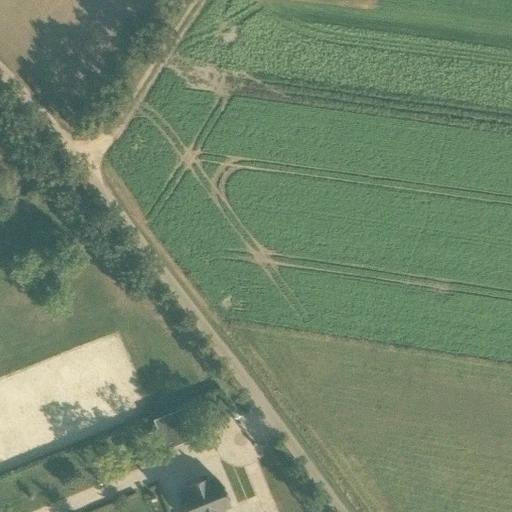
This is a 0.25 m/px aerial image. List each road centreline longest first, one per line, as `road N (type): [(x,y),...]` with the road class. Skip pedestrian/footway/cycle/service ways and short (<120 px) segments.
road 1 (unclassified): [(339,511),(79,159),(0,70)]
road 2 (track): [(209,0),(112,149),(79,159)]
